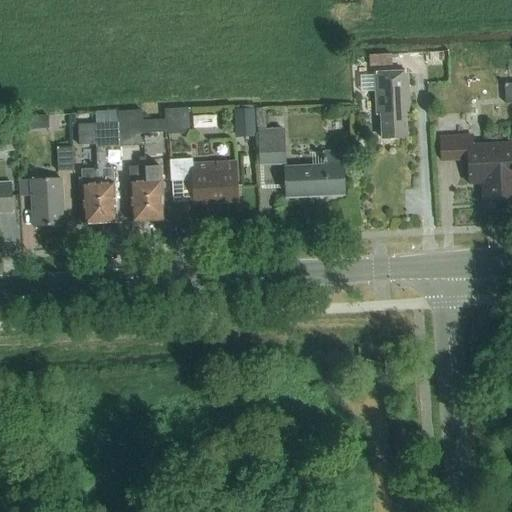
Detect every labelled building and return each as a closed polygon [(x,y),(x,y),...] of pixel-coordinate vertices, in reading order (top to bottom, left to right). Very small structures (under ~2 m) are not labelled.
[(370,67),(375,67),(392,66),(392,55),(369,56),(370,67)] [(382,140),(407,139),(406,114),(410,114),(408,73),(374,75),(376,115),(380,115),(382,140)] [(257,109),(258,131),(267,130),(266,108),(257,109)] [(166,111),(167,121),(167,133),(168,136),(190,135),(188,109),(166,111)] [(238,110),(238,120),(239,139),(257,138),(255,109),(238,110)] [(145,134),(145,122),(144,122),(143,115),(119,116),(121,147),(145,146),(144,134),(145,134)] [(121,147),(119,116),(95,117),(97,149),(121,147)] [(25,118),(26,130),(49,129),(48,117),(25,118)] [(97,149),(95,117),(94,117),(95,124),(78,125),(79,146),(96,145),(96,149),(97,149)] [(145,122),(145,134),(167,133),(167,121),(145,122)] [(285,129),(267,130),(258,131),(260,167),(286,166),(285,129)] [(0,152),(16,151),(15,132),(0,133),(0,152)] [(473,138),(440,139),(441,162),(468,161),(469,186),(470,186),(482,185),(483,203),(511,201),(511,145),(473,148),(473,138)] [(75,172),(73,147),(57,148),(58,173),(75,172)] [(285,168),(287,199),(345,196),(343,152),(325,153),(326,166),(285,168)] [(193,160),(170,161),(171,182),(193,181),(194,205),(238,203),(236,162),(193,164),(193,160)] [(113,170),(106,170),(105,164),(98,164),(98,171),(82,172),(83,185),(82,185),(84,225),(117,224),(115,184),(113,184),(113,170)] [(162,181),(161,167),(130,169),(131,183),(130,183),(132,223),(165,221),(163,181),(162,181)] [(31,181),(33,228),(65,226),(63,179),(31,181)] [(0,214),(13,214),(12,183),(0,183),(0,214)]
